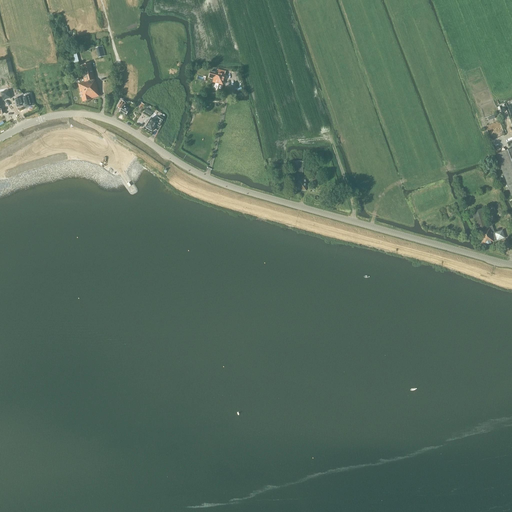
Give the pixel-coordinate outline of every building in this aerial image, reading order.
[(96,49),(99,59),(106,57),(103,47),(96,49)] [(82,83),(78,84),(83,103),(91,101),(91,99),(100,97),(98,92),(97,87),(97,85),(94,77),(91,64),(81,67),(84,79),(81,79),(82,83)] [(211,72),(209,79),(214,80),(213,83),(223,85),(226,76),(225,75),(226,72),(218,70),(217,73),(211,72)] [(25,108),(33,107),(31,96),(23,98),(25,108)] [(126,117),(130,110),(123,106),(125,103),(122,101),(118,108),(121,110),(119,114),(126,117)] [(152,119),(146,128),(153,132),(157,126),(160,127),(163,121),(158,118),(156,122),(152,119)] [(511,149),(496,155),(511,197),(511,149)] [(303,176),(304,162),(294,161),(293,175),(303,176)] [(306,191),(307,177),(293,176),(292,190),(306,191)] [(503,231),(495,233),(493,226),(488,228),(483,210),(472,213),(483,247),(491,244),(491,243),(495,242),(505,239),(503,231)]
